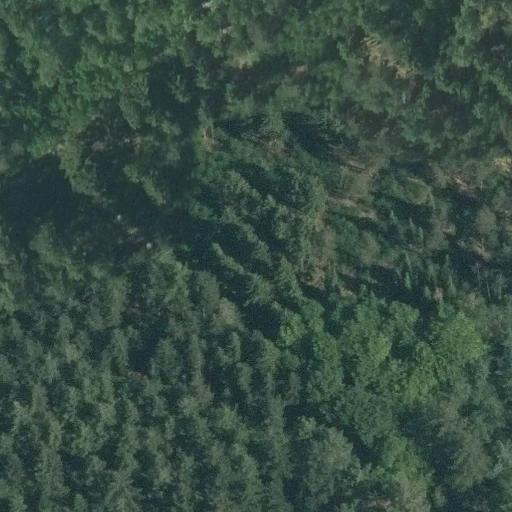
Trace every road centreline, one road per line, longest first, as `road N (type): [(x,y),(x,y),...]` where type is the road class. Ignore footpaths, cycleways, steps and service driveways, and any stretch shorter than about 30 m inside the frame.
road 1 (track): [(35,140),(408,511)]
road 2 (track): [(0,172),(210,0)]
road 3 (track): [(511,344),(335,511)]
